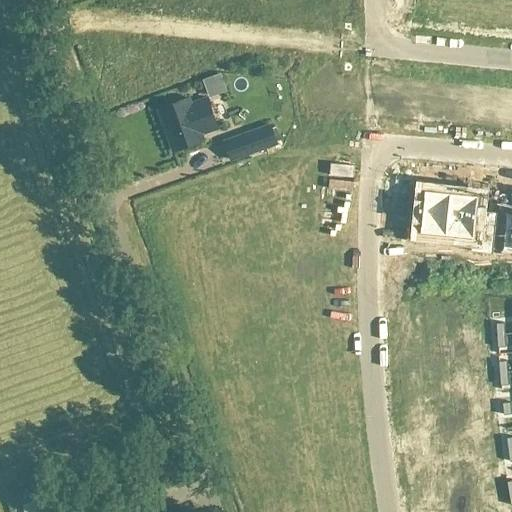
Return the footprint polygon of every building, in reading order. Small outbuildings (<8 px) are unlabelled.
[(200,136),(217,130),(206,99),(189,106),(187,100),(157,111),(172,153),(202,142),(200,136)] [(269,126),(242,136),(223,143),(230,162),(249,155),(275,146),(269,126)] [(292,150),(291,184),(339,186),(340,152),(292,150)] [(444,241),(449,193),(445,193),(446,189),(429,187),(428,191),(423,191),(422,199),(421,213),(407,211),(404,242),(420,244),(421,239),(444,241)] [(476,212),(477,201),(477,196),(472,196),(472,192),(455,190),(454,194),(449,193),(444,241),(443,246),(470,249),(469,253),(491,255),(496,214),(476,212)] [(511,215),(505,215),(501,252),(511,253),(511,215)] [(322,276),(321,253),(278,254),(279,279),(288,279),(288,314),(332,313),(332,304),(336,304),(336,276),(322,276)] [(392,274),(391,286),(402,287),(403,275),(392,274)] [(492,297),(493,287),(479,285),(478,296),(492,297)] [(425,329),(407,330),(409,356),(410,356),(458,353),(456,329),(462,328),(460,299),(423,295),(425,329)] [(503,324),(495,324),(496,336),(504,336),(503,324)] [(320,334),(278,336),(279,365),(290,364),(291,381),(340,378),(338,348),(321,350),(320,334)] [(504,336),(496,336),(497,348),(505,348),(504,336)] [(458,353),(410,356),(411,382),(419,382),(421,400),(424,400),(425,417),(462,415),(458,353)] [(506,362),(498,363),(498,375),(506,374),(506,362)] [(506,374),(498,375),(499,386),(507,386),(506,374)] [(346,446),(343,417),(346,416),(345,415),(324,417),(323,406),(324,406),(324,403),(297,405),(297,408),(299,408),(300,419),(293,420),(293,421),(296,421),(298,450),(296,450),(296,451),(302,451),(304,471),(303,471),(303,474),(332,471),(332,468),(331,469),(329,449),(348,447),(348,445),(346,446)] [(509,403),(501,404),(502,416),(510,415),(509,403)] [(433,455),(419,457),(423,483),(469,476),(463,436),(432,441),(433,455)] [(474,511),(469,476),(423,483),(427,509),(442,507),(442,511),(474,511)]
